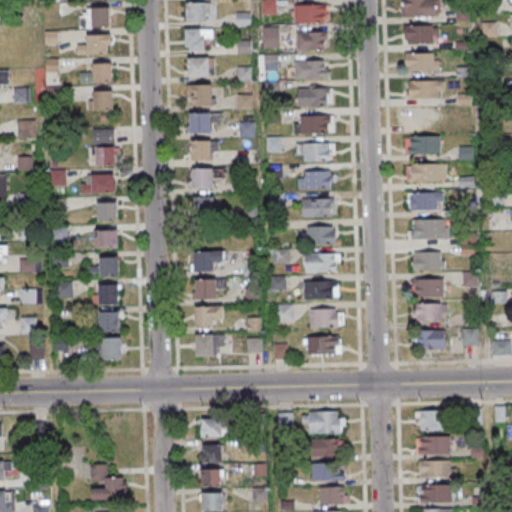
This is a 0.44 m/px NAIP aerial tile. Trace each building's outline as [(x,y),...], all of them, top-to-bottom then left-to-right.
[(277,13),(276,0),(262,0),(262,13),(277,13)] [(435,0),(402,0),(402,16),(436,16),(435,0)] [(185,21),(206,21),(206,2),(185,2),(185,21)] [(294,5),(294,23),(326,23),(326,5),(294,5)] [(83,8),(83,27),(110,27),(110,8),(83,8)] [(497,22),(482,22),(482,37),(497,37),(497,22)] [(404,43),(434,43),(434,25),(404,25),(404,43)] [(264,27),(264,47),(279,47),(279,27),(264,27)] [(204,50),(204,38),(212,38),(212,29),(185,29),(185,50),(204,50)] [(325,32),(296,32),(296,49),(325,49),(325,32)] [(110,35),(88,35),(88,45),(77,45),(77,55),(110,55),(110,35)] [(405,71),(437,71),(437,53),(405,53),(405,71)] [(214,75),(214,57),(187,57),(187,75),(214,75)] [(330,60),(294,60),(294,78),(330,78),(330,60)] [(113,82),(113,63),(92,63),(92,72),(80,72),(80,82),(113,82)] [(238,80),(250,80),(250,67),(238,67),(238,80)] [(9,71),(0,71),(0,85),(9,85),(9,71)] [(407,81),(407,99),(443,99),(443,81),(407,81)] [(212,84),(188,84),(188,106),(212,106),(212,84)] [(332,88),(297,88),(297,106),(332,106),(332,88)] [(113,110),(113,90),(90,90),(90,110),(113,110)] [(438,109),(407,109),(407,127),(438,127),(438,109)] [(189,134),(212,134),(212,113),(189,113),(189,134)] [(335,134),(335,116),(300,116),(300,134),(335,134)] [(36,120),(17,120),(17,137),(36,137),(36,120)] [(253,122),(241,123),(242,136),(253,136),(253,122)] [(94,130),(94,144),(114,144),(114,130),(94,130)] [(441,155),(441,137),(406,137),(406,155),(441,155)] [(211,141),(190,141),(190,162),(211,162),(211,141)] [(335,162),(335,144),(297,144),(297,162),(335,162)] [(115,147),(94,147),(94,165),(115,165),(115,147)] [(472,148),(460,148),(460,159),(472,159),(472,148)] [(447,164),(407,164),(407,183),(447,183),(447,164)] [(214,189),(214,169),(190,169),(190,189),(214,189)] [(332,189),(332,171),(298,171),(298,189),(332,189)] [(82,183),(82,193),(116,193),(116,174),(90,174),(90,183),(82,183)] [(442,193),(409,193),(409,212),(442,212),(442,193)] [(505,195),(492,194),(491,203),(504,204),(505,195)] [(194,197),(194,222),(216,222),(216,197),(194,197)] [(302,198),(302,216),(333,216),(333,198),(302,198)] [(118,220),(118,202),(96,202),(96,220),(118,220)] [(411,219),(411,239),(448,239),(448,219),(411,219)] [(307,227),(307,244),(336,244),(336,227),(307,227)] [(118,230),(94,230),(94,247),(118,247),(118,230)] [(476,255),(476,237),(462,237),(462,255),(476,255)] [(225,251),(193,251),(193,271),(214,271),(214,261),(225,261),(225,251)] [(412,269),(445,269),(445,252),(412,252),(412,269)] [(305,271),(340,271),(340,253),(305,253),(305,271)] [(119,277),(119,258),(99,258),(99,267),(88,267),(88,277),(119,277)] [(20,271),(40,271),(40,260),(20,260),(20,271)] [(217,279),(193,279),(193,298),(217,298),(217,279)] [(444,279),(412,279),(412,296),(444,296),(444,279)] [(304,298),(338,298),(338,281),(304,281),(304,298)] [(57,296),(72,296),(72,283),(57,283),(57,296)] [(119,284),(95,284),(95,304),(120,304),(119,284)] [(42,288),(22,288),(22,302),(42,302),(42,288)] [(246,301),(258,302),(258,290),(246,290),(246,301)] [(447,321),(447,303),(413,303),(413,321),(447,321)] [(274,322),(294,322),(294,304),(274,304),(274,322)] [(223,306),(193,306),(193,327),(214,327),(214,320),(223,320),(223,306)] [(310,327),(344,327),(344,309),(310,309),(310,327)] [(119,311),(99,311),(99,331),(119,331),(119,311)] [(20,334),(37,334),(37,316),(20,316),(20,334)] [(445,330),(414,330),(414,349),(445,349),(445,330)] [(195,356),(216,356),(216,349),(214,349),(214,344),(222,344),(222,334),(195,334),(195,356)] [(341,336),(307,336),(307,354),(341,354),(341,336)] [(122,359),(122,337),(99,337),(99,359),(122,359)] [(492,341),(492,355),(511,355),(511,341),(492,341)] [(274,358),(287,358),(287,344),(274,344),(274,358)] [(505,406),(494,406),(494,420),(505,420),(505,406)] [(415,410),(415,430),(445,430),(445,410),(415,410)] [(344,411),(303,411),(303,433),(344,433),(344,411)] [(292,412),(278,412),(278,426),(292,426),(292,412)] [(200,437),(225,437),(225,418),(200,418),(200,437)] [(450,436),(416,436),(416,454),(450,454),(450,436)] [(343,438),(311,438),(311,457),(343,457),(343,438)] [(222,462),(222,444),(201,444),(201,462),(222,462)] [(420,461),(420,478),(454,478),(454,460),(420,461)] [(312,480),(344,480),(344,463),(312,463),(312,480)] [(91,500),(125,500),(125,477),(109,477),(109,465),(91,465),(91,500)] [(223,468),(201,469),(201,486),(224,485),(223,468)] [(420,502),(451,502),(451,485),(420,485),(420,502)] [(319,487),(319,504),(346,504),(346,487),(319,487)] [(10,511),(10,490),(0,490),(0,511),(10,511)] [(201,492),(201,510),(223,510),(223,492),(201,492)]
